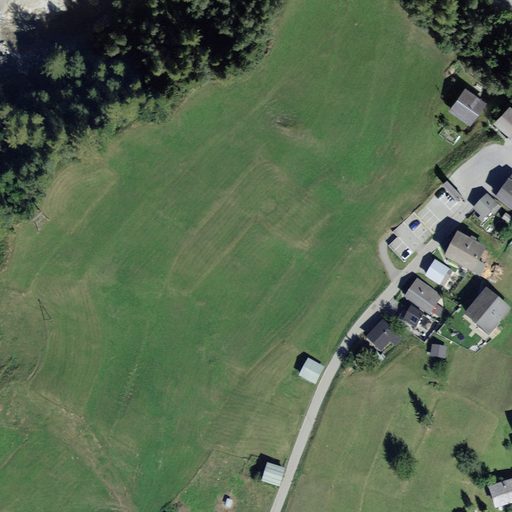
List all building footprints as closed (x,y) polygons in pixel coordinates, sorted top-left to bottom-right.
[(486,102),(462,86),(447,107),(471,123),(486,102)] [(511,138),(511,110),(505,104),(491,121),(511,139),(511,138)] [(511,182),(506,179),(493,199),(511,210),(511,182)] [(496,204),(487,197),(475,210),(483,218),(496,204)] [(493,250),(455,232),(443,257),(482,275),(493,250)] [(449,266),(435,258),(426,275),(441,282),(449,266)] [(445,295),(417,277),(405,297),(432,314),(445,295)] [(511,308),(484,287),(463,313),(490,334),(511,308)] [(422,311),(409,305),(404,316),(416,322),(422,311)] [(402,337),(380,316),(363,335),(381,351),(391,340),(395,344),(402,337)] [(446,340),(434,340),(434,352),(446,352),(446,340)] [(324,365),(307,358),(300,374),(316,382),(324,365)] [(285,466),(266,462),(262,480),(280,485),(285,466)] [(511,476),(486,485),(494,508),(511,502),(511,476)]
